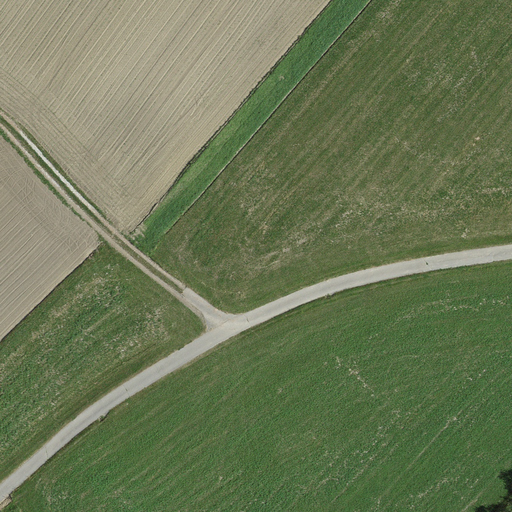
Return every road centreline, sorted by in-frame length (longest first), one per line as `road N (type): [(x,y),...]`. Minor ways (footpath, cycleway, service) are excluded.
road 1 (track): [(511,255),(370,277),(233,331),(79,425),(0,495)]
road 2 (track): [(0,117),(104,229),(233,331)]
